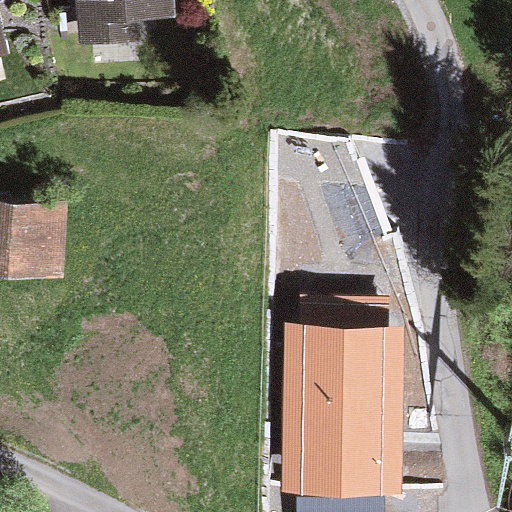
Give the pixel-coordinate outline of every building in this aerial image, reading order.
[(0,0),(0,53),(14,50),(0,0)] [(174,0),(77,0),(79,42),(141,40),(140,18),(175,17),(174,0)] [(77,204),(0,195),(0,273),(68,281),(77,204)] [(324,347),(385,348),(385,317),(324,316),(324,347)] [(395,357),(307,353),(302,476),(391,479),(395,357)]
